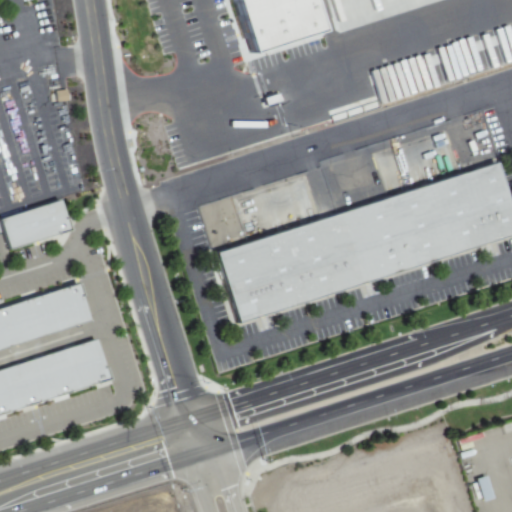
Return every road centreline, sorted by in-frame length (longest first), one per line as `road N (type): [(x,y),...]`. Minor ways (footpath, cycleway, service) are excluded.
road 1 (residential): [(89,0),(121,187),(195,431)]
road 2 (primary): [(511,316),(224,406),(195,431)]
road 3 (primary): [(195,431),(233,440),(511,352)]
road 4 (primary): [(195,431),(0,490)]
